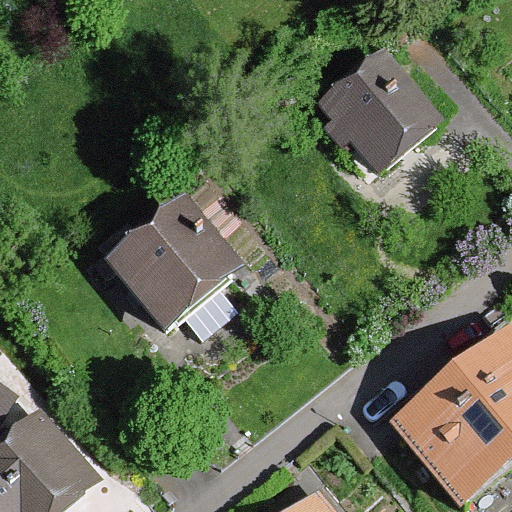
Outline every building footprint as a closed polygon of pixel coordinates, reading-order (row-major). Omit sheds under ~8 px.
[(382,195),(452,136),(393,65),(322,123),(382,195)] [(177,357),(259,288),(193,210),(111,278),(177,357)] [(511,338),(394,433),(400,441),(457,511),(472,511),(511,480),(511,338)] [(92,511),(107,498),(0,389),(0,511),(92,511)] [(330,511),(319,498),(310,506),(301,511),(330,511)]
